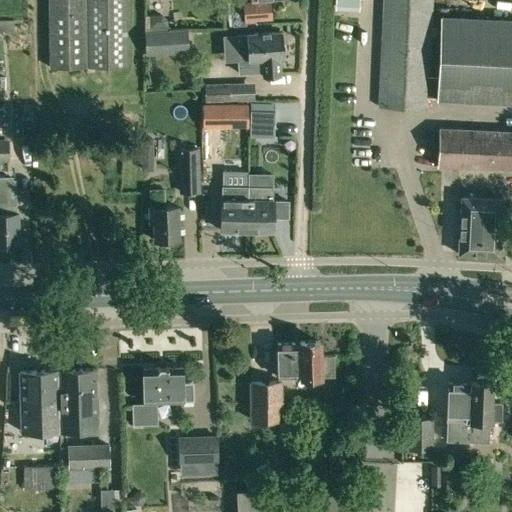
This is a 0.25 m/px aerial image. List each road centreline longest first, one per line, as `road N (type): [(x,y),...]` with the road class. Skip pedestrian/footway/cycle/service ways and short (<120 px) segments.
road 1 (primary): [(0,299),(297,289)]
road 2 (track): [(297,289),(311,0)]
road 3 (primary): [(423,289),(297,289)]
